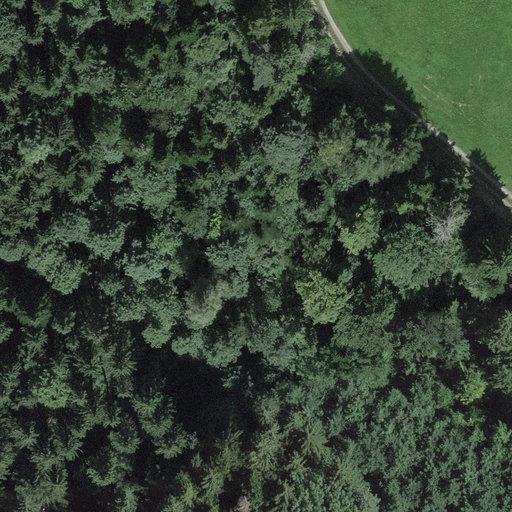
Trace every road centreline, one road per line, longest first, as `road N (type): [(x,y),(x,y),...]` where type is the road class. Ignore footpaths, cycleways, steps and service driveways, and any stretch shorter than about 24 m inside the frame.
road 1 (track): [(0,235),(120,293),(346,511)]
road 2 (track): [(313,0),(380,95),(511,201)]
